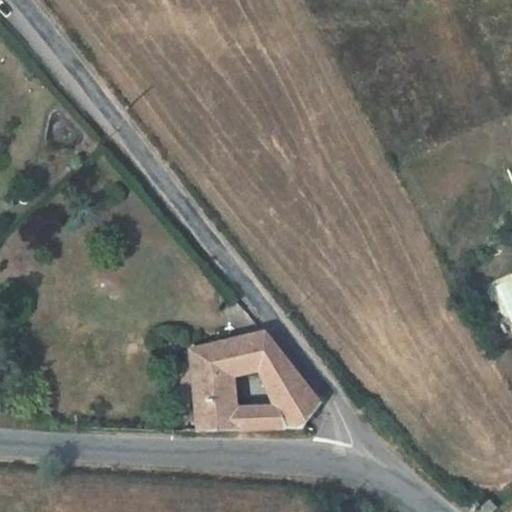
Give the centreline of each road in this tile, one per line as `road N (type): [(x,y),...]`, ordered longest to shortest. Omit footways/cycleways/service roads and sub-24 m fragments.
road 1 (unclassified): [(12,0),(370,434),(366,460)]
road 2 (unclassified): [(366,460),(285,447),(0,433)]
